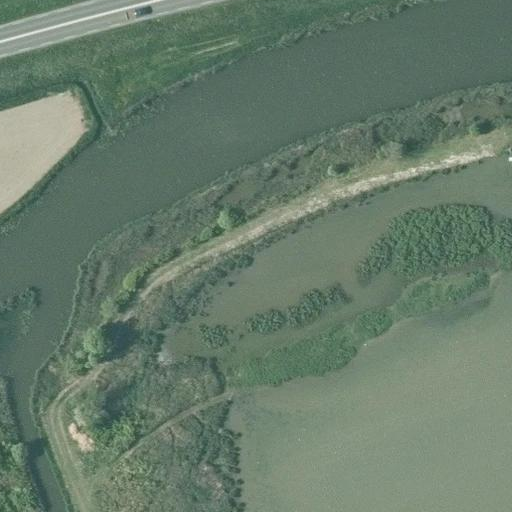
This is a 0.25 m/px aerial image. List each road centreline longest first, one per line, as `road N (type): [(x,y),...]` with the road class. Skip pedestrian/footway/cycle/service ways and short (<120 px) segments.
road 1 (track): [(82,511),(52,415),(168,269),(293,208)]
road 2 (primary): [(0,43),(166,0)]
